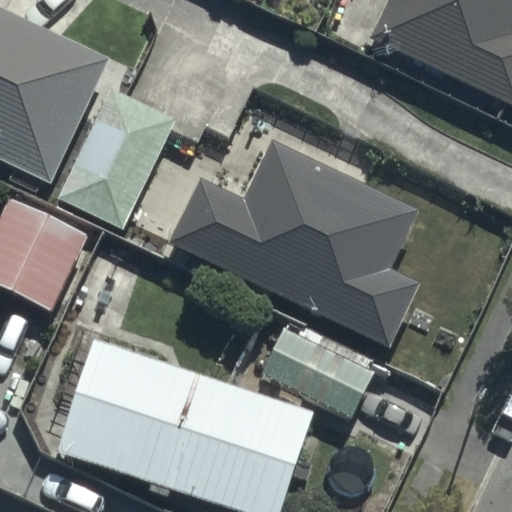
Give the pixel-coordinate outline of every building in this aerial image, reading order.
[(511,0),(386,0),(365,42),(511,117),(511,0)] [(173,128),(97,91),(107,70),(0,18),(0,168),(45,190),(42,198),(120,236),(173,128)] [(188,194),(155,266),(215,293),(222,277),(348,335),(399,223),(270,164),(254,198),(220,182),(210,204),(188,194)] [(7,203),(0,217),(0,295),(48,318),(85,241),(7,203)] [(280,334),(256,382),(348,428),(372,380),(280,334)] [(90,353),(54,465),(200,511),(281,511),(310,423),(90,353)]
